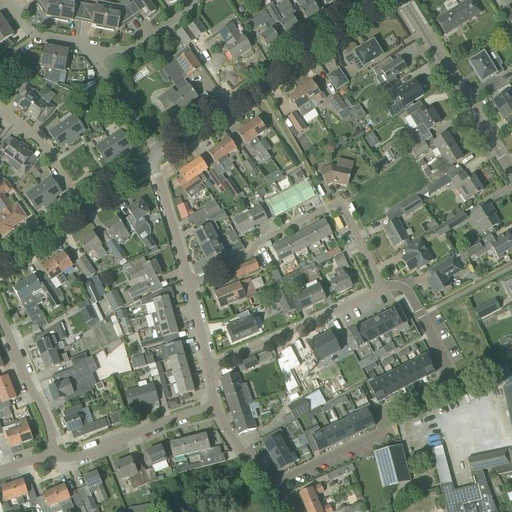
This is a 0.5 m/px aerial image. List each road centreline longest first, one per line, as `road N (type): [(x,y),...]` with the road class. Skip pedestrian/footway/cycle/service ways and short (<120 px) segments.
road 1 (residential): [(272,484),(384,430),(379,414),(449,374),(405,290),(376,287)]
road 2 (unclassified): [(161,153),(380,0)]
road 3 (residential): [(376,287),(337,203),(188,285)]
road 4 (tertiary): [(511,174),(402,0)]
road 5 (residential): [(207,366),(376,287)]
road 6 (residential): [(51,459),(100,450),(214,404)]
road 7 (residential): [(51,459),(50,433),(0,317)]
road 8 (residential): [(161,153),(83,44)]
road 9 (residential): [(188,285),(153,159)]
road 10 (residential): [(83,44),(129,51),(190,10),(192,0)]
road 11 (residential): [(83,207),(29,132),(0,109)]
